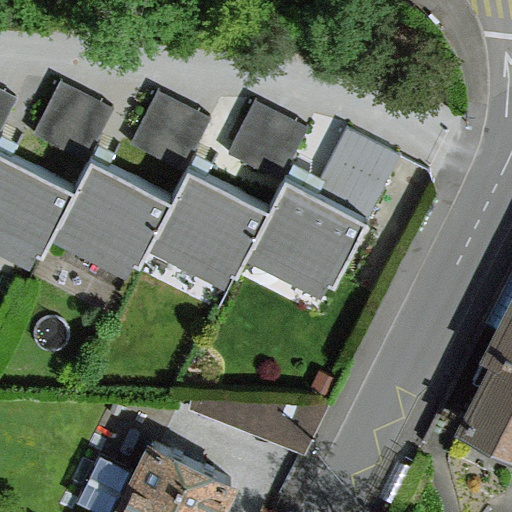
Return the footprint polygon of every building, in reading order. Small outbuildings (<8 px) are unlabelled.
[(90,153),(115,105),(61,78),(37,126),(90,153)] [(0,128),(17,95),(0,86),(0,128)] [(188,162),(212,114),(159,87),(134,135),(188,162)] [(285,172),(309,125),(256,97),(231,145),(285,172)] [(350,126),(318,188),(370,215),(403,152),(350,126)] [(0,146),(0,230),(46,254),(61,223),(79,186),(0,146)] [(95,154),(79,186),(61,223),(142,262),(157,233),(175,196),(95,154)] [(191,165),(175,196),(157,233),(240,274),(255,243),(274,205),(191,165)] [(290,173),(274,205),(255,243),(337,283),(370,215),(318,188),(290,173)] [(486,384),(468,421),(511,443),(511,310),(477,378),(486,384)] [(205,398),(201,408),(246,425),(256,400),(205,398)] [(126,508),(123,511),(218,511),(236,478),(159,441),(138,483),(126,508)] [(126,508),(138,483),(129,479),(134,469),(102,454),(80,499),(106,511),(112,511),(118,503),(126,508)]
